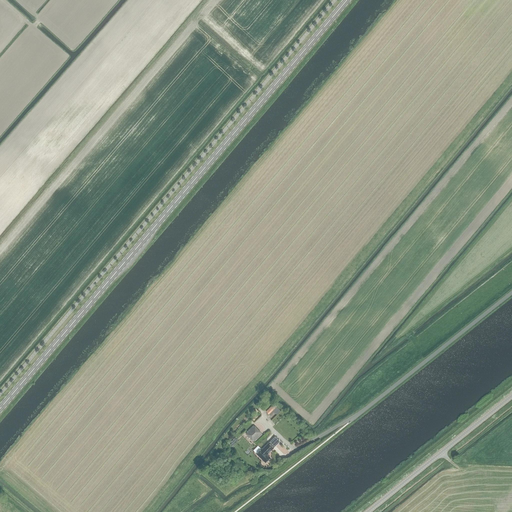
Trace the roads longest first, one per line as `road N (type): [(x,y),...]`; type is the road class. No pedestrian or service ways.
road 1 (primary): [(0,408),(346,0)]
road 2 (tertiary): [(366,511),(511,395)]
